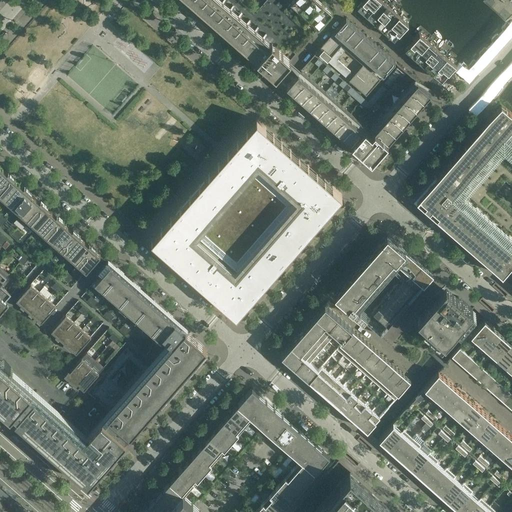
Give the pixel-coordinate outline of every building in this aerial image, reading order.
[(271,44),(240,16),(221,0),(188,0),(257,60),(272,43),(271,44)] [(300,12),(310,0),(293,0),(290,4),(300,12)] [(309,20),(323,4),(318,0),(310,0),(300,12),(309,20)] [(367,14),(379,0),(362,0),(357,6),(367,14)] [(376,22),(390,6),(383,0),(379,0),(367,14),(376,22)] [(318,28),(333,12),(323,4),(309,20),(318,28)] [(385,30),(399,14),(390,6),(376,22),(385,30)] [(394,38),(408,22),(399,14),(385,30),(394,38)] [(343,39),(355,26),(346,18),(334,32),(343,39)] [(351,46),(363,33),(355,26),(343,39),(351,46)] [(366,95),(384,75),(383,75),(383,74),(375,67),(367,60),(359,53),(351,46),(343,39),(334,32),(317,52),(327,61),(341,45),(363,64),(349,80),(366,95)] [(415,56),(429,40),(419,32),(405,48),(415,56)] [(359,53),(371,40),(363,33),(351,46),(359,53)] [(276,77),(296,54),(297,53),(297,52),(298,51),(298,50),(298,49),(299,47),(299,46),(299,44),(299,43),(298,42),(298,41),(297,40),(296,38),(296,37),(295,36),(292,34),(280,47),(274,41),(272,43),(257,60),(276,77)] [(367,60),(379,47),(371,40),(359,53),(367,60)] [(424,64),(438,48),(429,40),(415,56),(424,64)] [(375,67),(387,54),(379,47),(367,60),(375,67)] [(433,72),(447,56),(438,48),(424,64),(433,72)] [(384,75),(395,62),(387,54),(375,67),(383,74),(383,75),(384,75)] [(442,80),(456,65),(456,64),(447,56),(433,72),(442,80)] [(319,67),(323,62),(318,58),(315,63),(319,67)] [(327,74),(331,69),(327,66),(323,70),(327,74)] [(370,130),(350,113),(301,69),(287,86),(372,161),(388,142),(371,128),(370,130)] [(396,78),(400,73),(396,70),(392,74),(396,78)] [(335,81),(339,76),(335,73),(331,77),(335,81)] [(389,86),(393,82),(389,78),(385,82),(389,86)] [(388,142),(431,93),(414,79),(371,128),(388,142)] [(343,88),(347,84),(343,80),(339,84),(343,88)] [(382,94),(387,89),(382,85),(378,90),(382,94)] [(356,91),(351,87),(347,91),(352,96),(356,91)] [(378,99),(382,94),(378,90),(374,95),(378,99)] [(361,96),(356,91),(352,96),(357,100),(361,96)] [(374,104),(378,99),(374,95),(369,100),(374,104)] [(366,100),(361,96),(357,100),(362,104),(366,100)] [(423,189),(413,201),(422,208),(427,213),(435,220),(437,218),(445,225),(453,232),(461,240),(469,247),(478,254),(486,261),(494,268),(502,276),(511,264),(511,113),(501,104),(494,113),(487,121),(480,129),(472,137),(465,145),(458,153),(451,161),(444,169),(437,177),(435,176),(427,185),(423,189)] [(342,194),(257,120),(151,240),(236,315),(283,262),(324,215),(342,194)] [(0,188),(12,175),(8,171),(7,173),(3,169),(0,171),(0,188)] [(0,195),(5,199),(19,183),(14,179),(16,178),(12,175),(0,188),(0,195)] [(13,207),(28,189),(24,186),(23,187),(19,183),(5,199),(13,207)] [(21,214),(35,197),(31,193),(32,192),(28,189),(13,207),(21,214)] [(29,221),(44,203),(41,200),(40,201),(35,197),(21,214),(29,221)] [(37,228),(51,212),(47,208),(48,207),(44,203),(29,221),(37,228)] [(45,235),(61,218),(57,214),(56,216),(51,212),(37,228),(45,235)] [(53,242),(68,226),(63,222),(64,221),(61,218),(45,235),(53,242)] [(61,249),(77,232),(73,229),(72,230),(68,226),(53,242),(61,249)] [(15,237),(20,231),(17,228),(12,234),(15,237)] [(24,234),(20,231),(15,237),(18,240),(24,234)] [(70,257),(84,240),(79,236),(81,235),(77,232),(61,249),(70,257)] [(381,335),(434,275),(387,234),(334,294),(381,335)] [(78,264),(93,246),(90,243),(88,244),(84,240),(70,257),(78,264)] [(31,251),(36,245),(33,242),(28,248),(31,251)] [(40,248),(36,245),(31,251),(35,254),(40,248)] [(86,271),(101,255),(96,251),(97,249),(93,246),(78,264),(86,271)] [(20,261),(25,256),(22,253),(17,259),(20,261)] [(24,264),(29,258),(25,256),(20,261),(24,264)] [(48,265),(53,259),(49,256),(44,262),(48,265)] [(56,262),(53,259),(48,265),(51,268),(56,262)] [(112,296),(127,278),(122,274),(124,272),(117,266),(115,268),(110,263),(95,281),(112,296)] [(64,280),(69,274),(66,271),(60,277),(64,280)] [(72,277),(69,274),(64,280),(67,282),(72,277)] [(0,314),(8,305),(5,302),(11,295),(0,285),(7,278),(6,277),(0,284),(0,314)] [(128,310),(143,292),(139,288),(140,287),(133,280),(131,282),(127,278),(112,296),(128,310)] [(25,308),(39,291),(31,283),(16,300),(21,304),(20,306),(24,309),(25,308)] [(444,342),(473,309),(446,285),(443,289),(417,318),(434,333),(432,336),(441,344),(444,341),(444,342)] [(33,315),(48,298),(39,291),(25,308),(29,312),(28,313),(32,316),(33,315)] [(144,324),(159,307),(155,303),(157,301),(149,294),(148,296),(143,292),(128,310),(144,324)] [(41,322),(43,320),(56,306),(48,298),(33,315),(37,319),(36,320),(40,323),(41,322)] [(411,380),(326,305),(325,305),(316,315),(343,339),(337,346),(330,353),(389,405),(411,380)] [(163,336),(175,322),(176,321),(171,317),(173,315),(166,309),(164,310),(159,307),(144,324),(161,339),(163,336)] [(60,338),(74,321),(66,314),(51,331),(56,335),(55,337),(58,340),(60,338)] [(343,339),(316,315),(310,322),(337,346),(343,339)] [(480,343),(493,327),(485,320),(471,336),(480,343)] [(67,347),(83,329),(74,321),(60,338),(64,342),(63,344),(67,347)] [(182,328),(175,322),(163,336),(170,342),(171,341),(174,343),(175,341),(181,334),(179,332),(182,328)] [(337,346),(310,322),(303,329),(330,353),(337,346)] [(488,351),(502,335),(493,327),(480,343),(488,351)] [(76,353),(91,336),(83,329),(67,347),(70,350),(71,349),(76,353)] [(330,353),(303,329),(297,337),(324,360),(330,353)] [(182,334),(181,334),(175,341),(197,360),(207,348),(186,330),(182,334)] [(497,358),(511,343),(502,335),(488,351),(497,358)] [(324,360),(297,337),(291,344),(318,367),(324,360)] [(168,392),(197,360),(175,341),(174,343),(147,374),(168,392)] [(163,348),(156,343),(147,354),(151,358),(147,363),(149,365),(163,348)] [(505,366),(511,358),(511,343),(497,358),(505,366)] [(330,353),(324,360),(318,367),(291,344),(281,354),(367,429),(389,405),(330,353)] [(460,365),(468,356),(460,348),(452,357),(460,365)] [(469,373),(477,364),(468,356),(460,365),(469,373)] [(74,384),(90,365),(82,358),(70,371),(68,370),(64,375),(74,384)] [(79,431),(0,362),(0,406),(10,415),(13,413),(17,417),(15,419),(79,476),(107,445),(115,453),(127,440),(125,438),(106,422),(108,419),(97,411),(79,431)] [(478,380),(486,371),(477,364),(469,373),(478,380)] [(84,390),(99,373),(90,365),(74,384),(78,387),(79,385),(84,390)] [(486,388),(494,379),(486,371),(478,380),(486,388)] [(432,398),(448,380),(439,372),(425,388),(425,389),(423,391),(432,398)] [(159,403),(168,392),(147,374),(137,384),(159,403)] [(495,395),(503,386),(494,379),(486,388),(495,395)] [(443,404),(457,388),(448,380),(432,398),(441,406),(443,404)] [(159,403),(137,384),(128,395),(149,414),(159,403)] [(504,403),(511,394),(503,386),(495,395),(504,403)] [(143,511),(280,511),(329,457),(330,456),(252,388),(143,511)] [(451,411),(465,395),(457,388),(443,404),(451,411)] [(149,414),(128,395),(118,406),(140,425),(149,414)] [(459,419),(473,403),(465,395),(451,411),(459,419)] [(412,410),(419,402),(416,399),(409,407),(412,410)] [(468,426),(482,410),(473,403),(459,419),(468,426)] [(140,425),(118,406),(109,417),(110,417),(128,434),(130,436),(140,425)] [(438,419),(428,410),(426,413),(435,421),(438,419)] [(475,436),(490,418),(482,410),(468,426),(466,428),(475,436)] [(433,424),(424,415),(421,418),(431,427),(433,424)] [(128,434),(110,417),(108,419),(106,422),(125,438),(128,434)] [(483,443),(499,425),(490,418),(475,436),(483,443)] [(388,448),(402,432),(393,424),(379,440),(388,448)] [(455,434),(445,425),(443,428),(452,436),(455,434)] [(492,451),(508,433),(499,425),(483,443),(492,451)] [(397,455),(412,438),(404,430),(402,432),(388,448),(397,455)] [(450,439),(441,430),(438,433),(448,442),(450,439)] [(501,459),(503,457),(511,446),(511,436),(508,433),(492,451),(501,459)] [(406,463),(420,447),(421,445),(412,438),(397,455),(406,463)] [(472,449),(463,440),(460,443),(470,452),(472,449)] [(88,484),(115,453),(107,445),(79,476),(88,484)] [(468,454),(458,445),(456,448),(465,457),(468,454)] [(511,464),(511,462),(511,446),(503,457),(511,464)] [(414,470),(428,454),(420,447),(406,463),(414,470)] [(423,478),(437,462),(438,461),(429,452),(428,454),(414,470),(423,478)] [(489,464),(480,455),(477,458),(487,467),(489,464)] [(485,469),(475,461),(473,463),(482,472),(485,469)] [(431,485),(445,470),(437,462),(423,478),(431,485)] [(440,493),(454,478),(456,476),(447,468),(445,470),(431,485),(440,493)] [(506,479),(497,470),(494,473),(504,482),(506,479)] [(393,511),(351,474),(317,511),(393,511)] [(502,484),(492,476),(490,478),(499,487),(502,484)] [(448,500),(462,485),(454,478),(440,493),(448,500)] [(457,508),(471,493),(473,491),(464,483),(462,485),(448,500),(457,508)] [(461,511),(468,511),(479,500),(471,493),(457,508),(461,511)] [(483,511),(490,506),(481,498),(479,500),(468,511),(483,511)]
